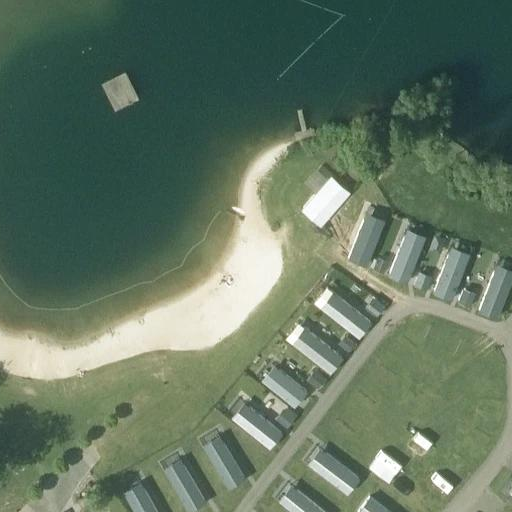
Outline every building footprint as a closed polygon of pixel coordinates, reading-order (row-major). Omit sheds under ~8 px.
[(330,176),(301,207),(320,225),(349,193),(330,176)] [(340,211),(327,228),(342,239),(355,222),(340,211)] [(403,235),(389,275),(408,282),(423,241),(403,235)] [(447,250),(433,291),(452,298),(467,257),(447,250)] [(511,274),(493,268),(478,309),(498,316),(511,275),(511,274)] [(469,302),(474,288),(462,283),(456,297),(469,302)] [(323,309),(358,335),(370,318),(336,292),(323,309)] [(295,345),(330,371),(342,354),(308,328),(295,345)] [(260,380),(295,406),(307,390),(273,363),(260,380)] [(473,391),(469,419),(491,422),(494,394),(473,391)] [(237,421),(272,447),(284,430),(250,404),(237,421)] [(206,448),(228,485),(246,475),(224,437),(206,448)] [(308,463),(342,489),(355,472),(320,446),(308,463)] [(166,470),(188,508),(206,497),(184,460),(166,470)] [(413,471),(399,488),(416,501),(429,485),(413,471)] [(276,497),(295,511),(319,511),(323,507),(288,481),(276,497)] [(126,494),(136,511),(160,511),(144,484),(126,494)] [(357,510),(358,511),(393,511),(369,494),(357,510)]
